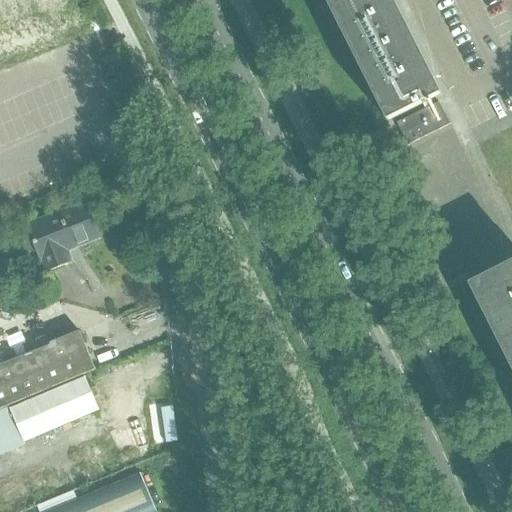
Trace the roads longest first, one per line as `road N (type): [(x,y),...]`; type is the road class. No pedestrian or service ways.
road 1 (secondary): [(143,0),(401,511)]
road 2 (secondary): [(453,511),(196,0)]
road 3 (residential): [(220,511),(199,308),(178,240),(122,154)]
